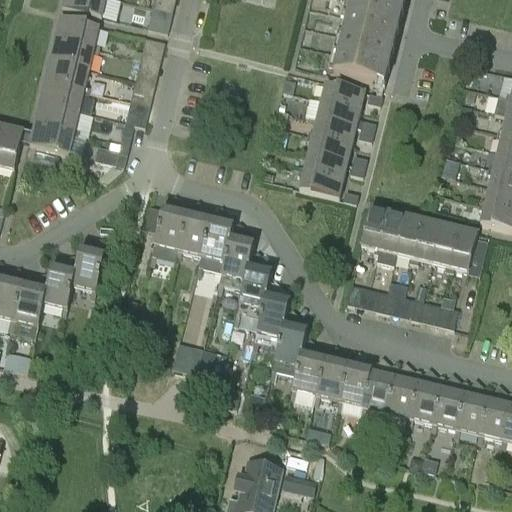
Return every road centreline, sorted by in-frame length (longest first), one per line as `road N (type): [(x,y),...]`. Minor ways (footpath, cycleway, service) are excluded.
road 1 (residential): [(511,382),(462,370),(434,350),(331,326),(262,218),(147,183)]
road 2 (residential): [(147,183),(192,0)]
road 3 (residential): [(0,259),(29,266),(147,183)]
